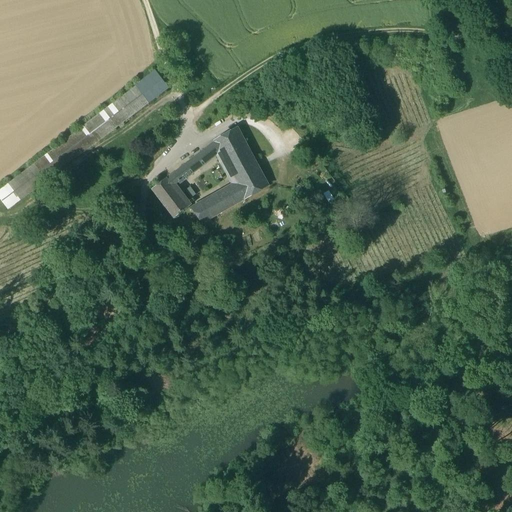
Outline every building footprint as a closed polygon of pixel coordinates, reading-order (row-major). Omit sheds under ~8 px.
[(156,73),(0,192),(0,199),(9,211),(169,90),(156,73)] [(238,129),(214,142),(219,150),(238,184),(246,199),(271,188),(238,129)] [(214,142),(193,158),(199,166),(219,150),(214,142)] [(193,158),(167,178),(173,186),(179,182),(179,183),(200,167),(199,166),(193,158)] [(173,186),(167,178),(152,190),(174,218),(188,206),(173,186)] [(238,184),(192,209),(202,223),(246,199),(238,184)]
